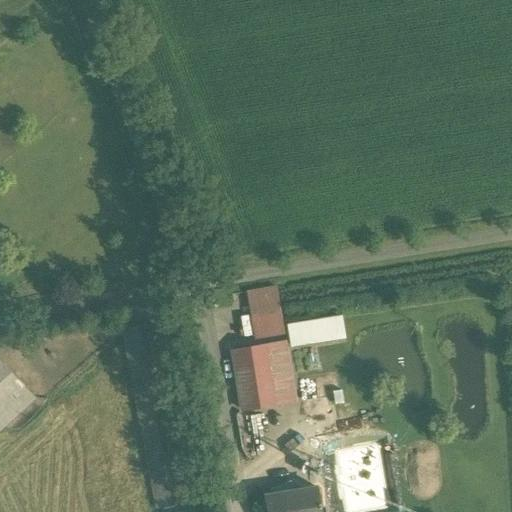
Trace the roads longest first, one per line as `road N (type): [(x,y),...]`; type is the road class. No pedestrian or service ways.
road 1 (unclassified): [(511,237),(192,289)]
road 2 (unclassified): [(83,0),(192,289)]
road 3 (unclassified): [(192,289),(236,511)]
